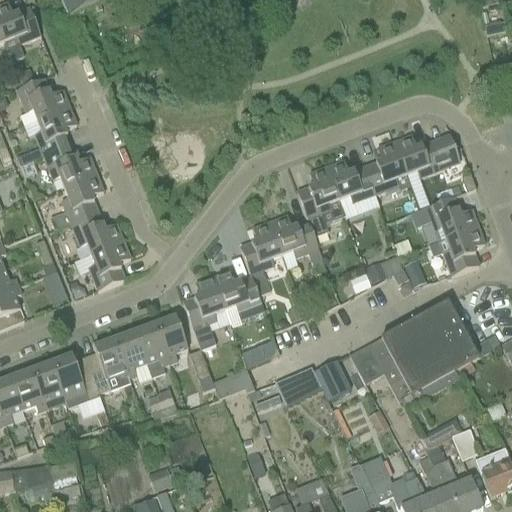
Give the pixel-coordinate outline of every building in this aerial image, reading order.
[(57,0),(68,22),(71,21),(103,6),(100,0),(57,0)] [(481,0),(475,1),(477,13),(496,9),(493,0),(481,0)] [(8,10),(0,12),(0,39),(4,49),(3,49),(10,66),(21,62),(17,52),(40,42),(29,15),(13,21),(8,10)] [(485,41),(504,37),(502,28),(483,31),(485,41)] [(502,89),(511,86),(511,71),(506,73),(494,76),(497,90),(502,89)] [(33,117),(37,127),(69,114),(62,97),(50,101),(44,85),(16,96),(26,120),(33,117)] [(76,131),(69,114),(37,127),(41,137),(34,140),(40,153),(28,158),(32,167),(43,163),(71,152),(64,136),(76,131)] [(449,142),(432,149),(432,147),(415,153),(411,141),(393,148),(405,181),(416,177),(418,184),(424,182),(442,175),(442,173),(459,167),(449,142)] [(405,181),(393,148),(376,154),(380,166),(364,172),(374,200),(398,191),(395,185),(405,181)] [(77,168),(71,152),(43,163),(53,186),(60,184),(64,194),(96,180),(89,163),(77,168)] [(9,165),(5,155),(0,157),(0,164),(2,168),(9,165)] [(374,200),(364,172),(348,178),(344,166),(326,173),(338,206),(349,202),(351,209),(374,200)] [(338,206),(326,173),(309,179),(313,191),(296,198),(307,228),(314,243),(328,237),(322,220),(330,216),(328,210),(338,206)] [(66,219),(50,226),(54,236),(70,230),(98,218),(91,203),(103,198),(96,180),(64,194),(68,204),(61,207),(66,219)] [(470,180),(460,183),(466,198),(475,195),(470,180)] [(425,213),(409,219),(414,233),(430,227),(434,237),(443,234),(447,245),(478,234),(471,215),(459,220),(453,203),(434,210),(425,213)] [(104,235),(98,218),(70,230),(80,253),(87,250),(91,260),(123,247),(116,230),(104,235)] [(318,255),(314,243),(307,228),(291,234),(287,222),(269,228),(281,261),(292,257),(294,264),(307,259),(311,271),(322,267),(318,255)] [(281,261),(269,228),(252,235),(256,247),(239,253),(250,283),(251,283),(258,300),(268,297),(260,277),(274,272),(271,265),(281,261)] [(484,250),(478,234),(431,251),(435,260),(442,258),(451,282),(478,271),(472,255),(484,250)] [(34,248),(39,261),(47,257),(42,245),(34,248)] [(130,265),(123,247),(91,260),(95,271),(88,274),(98,297),(125,286),(118,269),(130,265)] [(47,257),(39,261),(44,273),(52,270),(47,257)] [(417,265),(404,272),(414,292),(427,286),(417,265)] [(385,283),(378,267),(363,274),(370,289),(385,283)] [(0,299),(18,292),(15,285),(8,287),(3,275),(0,276),(0,299)] [(401,275),(392,280),(397,290),(407,285),(401,275)] [(264,316),(258,300),(251,283),(250,283),(234,289),(230,277),(212,283),(224,316),(226,323),(228,330),(264,316)] [(369,292),(364,279),(354,283),(359,296),(369,292)] [(224,316),(212,283),(195,290),(199,302),(182,308),(200,355),(214,349),(207,330),(226,323),(224,316)] [(21,300),(18,292),(0,299),(0,336),(24,327),(15,303),(21,300)] [(398,407),(477,363),(471,352),(447,307),(367,351),(382,379),(398,407)] [(297,315),(286,319),(291,330),(301,326),(297,315)] [(175,322),(154,330),(169,370),(177,367),(175,360),(188,355),(175,322)] [(169,370),(154,330),(134,338),(146,371),(151,383),(164,378),(161,373),(169,370)] [(146,371),(134,338),(114,345),(128,385),(137,382),(134,375),(146,371)] [(493,340),(471,352),(477,363),(499,351),(493,340)] [(128,385),(114,345),(110,347),(109,343),(98,347),(99,351),(95,352),(93,349),(92,350),(96,359),(84,363),(97,398),(107,394),(108,396),(128,389),(127,385),(128,385)] [(510,369),(511,367),(511,347),(502,353),(510,369)] [(382,379),(367,351),(350,361),(349,360),(348,360),(364,389),(382,379)] [(202,398),(212,395),(198,356),(187,360),(202,398)] [(97,398),(84,363),(74,367),(72,361),(50,369),(65,408),(67,414),(98,402),(96,398),(97,398)] [(335,366),(313,377),(327,406),(349,395),(335,366)] [(65,408),(50,369),(30,376),(45,416),(65,408)] [(45,416),(30,376),(10,384),(22,416),(35,412),(37,418),(45,416)] [(245,376),(228,383),(233,399),(244,394),(246,399),(253,396),(252,395),(245,376)] [(294,381),(273,389),(279,401),(299,393),(294,381)] [(22,416),(10,384),(0,387),(0,419),(4,431),(13,428),(10,421),(21,417),(22,416)] [(256,416),(279,407),(276,401),(254,410),(256,416)] [(170,402),(159,406),(165,422),(176,419),(170,402)] [(159,406),(158,406),(147,410),(153,427),(165,422),(159,406)] [(420,439),(428,454),(460,437),(453,422),(420,439)] [(66,434),(53,439),(57,448),(69,443),(66,434)] [(452,442),(462,466),(479,459),(469,436),(452,442)] [(57,448),(53,439),(41,443),(44,452),(57,448)] [(25,450),(12,454),(16,462),(28,457),(25,450)] [(489,503),(511,493),(511,476),(503,454),(474,466),(489,503)] [(256,460),(246,464),(254,486),(265,481),(256,460)] [(427,462),(419,466),(423,477),(424,477),(434,500),(427,503),(431,511),(453,511),(442,486),(440,486),(437,478),(434,473),(431,474),(427,462)] [(431,511),(427,503),(418,484),(403,490),(402,486),(390,491),(378,463),(359,470),(373,500),(378,508),(391,501),(395,511),(431,511)] [(72,467),(47,471),(56,506),(79,500),(78,489),(75,490),(72,467)] [(448,467),(434,473),(437,478),(440,486),(442,486),(453,511),(481,511),(468,479),(456,484),(448,467)] [(361,503),(345,510),(345,511),(378,511),(377,508),(378,508),(373,500),(359,470),(358,469),(348,473),(361,503)] [(56,506),(47,471),(9,476),(14,496),(15,500),(22,498),(24,505),(27,504),(28,506),(37,504),(37,502),(42,500),(45,511),(57,511),(55,506),(56,506)] [(172,492),(165,475),(147,482),(153,499),(172,492)] [(14,496),(9,476),(0,477),(0,499),(12,497),(12,496),(14,496)] [(332,511),(326,499),(317,503),(320,511),(332,511)]
